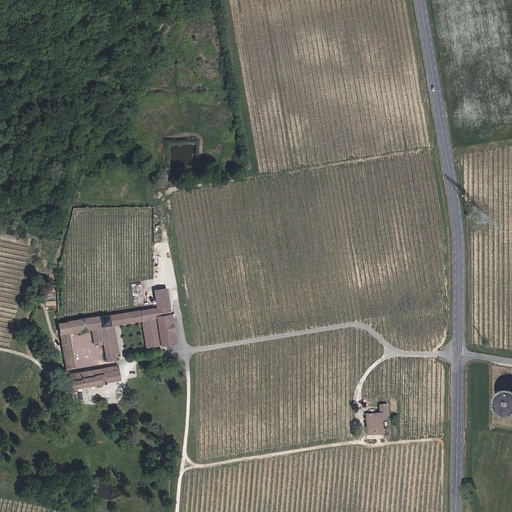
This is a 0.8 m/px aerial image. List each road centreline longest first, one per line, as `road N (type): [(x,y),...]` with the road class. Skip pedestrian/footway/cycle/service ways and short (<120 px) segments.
road 1 (tertiary): [(458,355),(453,197),(419,0)]
road 2 (tertiary): [(455,511),(458,355)]
